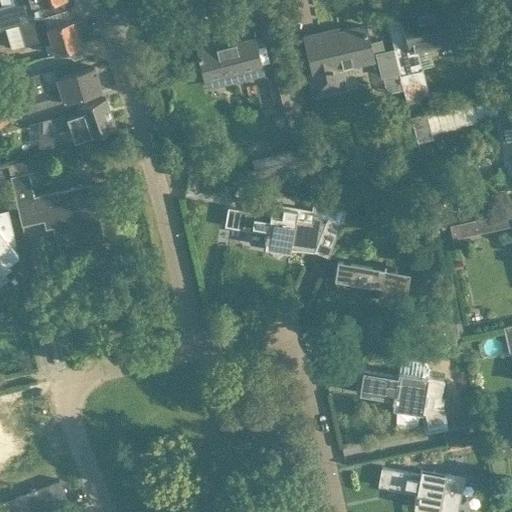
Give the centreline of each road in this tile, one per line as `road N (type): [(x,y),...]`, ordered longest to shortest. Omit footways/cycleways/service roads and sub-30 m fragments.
road 1 (residential): [(197,348),(106,15)]
road 2 (residential): [(336,511),(293,349),(261,333),(197,348)]
road 3 (residential): [(104,511),(70,421),(76,385),(96,372),(197,348)]
